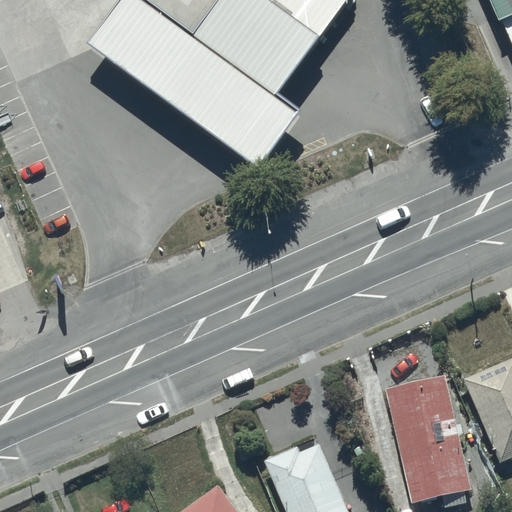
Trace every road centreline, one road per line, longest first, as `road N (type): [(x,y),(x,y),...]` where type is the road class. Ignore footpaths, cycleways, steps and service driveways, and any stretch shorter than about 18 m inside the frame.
road 1 (trunk): [(0,390),(511,170)]
road 2 (trunk): [(511,224),(0,442)]
road 3 (unknown): [(70,142),(175,79),(228,60),(275,57),(342,76),(424,82)]
